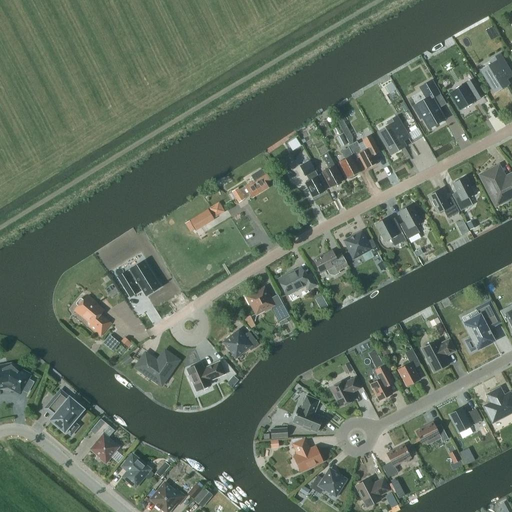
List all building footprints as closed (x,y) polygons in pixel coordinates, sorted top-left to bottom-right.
[(494,90),(506,83),(504,80),(511,76),(498,55),(491,60),(494,65),(483,72),(494,90)] [(471,79),(448,93),(459,111),(484,96),(473,78),(470,72),(468,74),(471,79)] [(426,99),(414,106),(421,118),(422,117),(429,128),(444,119),(437,109),(446,104),(432,80),(427,83),(419,87),(423,94),(426,99)] [(390,151),(399,146),(397,143),(407,137),(395,116),(388,121),(391,126),(379,133),(390,151)] [(352,143),(353,137),(342,118),(337,121),(350,145),(352,143)] [(347,144),(342,135),(336,138),(341,147),(347,144)] [(380,152),(371,135),(362,140),(367,149),(362,151),(357,141),(352,143),(350,145),(349,145),(356,159),(359,158),(365,169),(378,162),(374,155),(380,152)] [(347,179),(360,172),(355,162),(356,161),(349,147),(341,152),(345,159),(338,162),(347,179)] [(334,165),(327,153),(321,156),(328,168),(321,172),(330,188),(343,181),(335,165),(334,165)] [(282,170),(288,167),(284,160),(278,163),(282,170)] [(326,190),(310,160),(299,165),(305,176),(306,176),(309,181),(305,183),(312,197),(326,190)] [(511,173),(504,178),(498,166),(480,175),(496,205),(509,198),(508,196),(511,193),(511,173)] [(252,197),(268,187),(266,183),(270,180),(264,170),(260,170),(250,176),(253,181),(239,190),(238,188),(232,191),(239,202),(244,198),(250,194),(252,197)] [(472,197),(475,189),(470,188),(464,177),(453,183),(457,191),(451,194),(460,211),(472,205),(468,197),(470,196),(472,197)] [(446,200),(440,190),(429,196),(434,206),(433,211),(440,213),(441,211),(443,210),(447,218),(459,212),(451,197),(446,200)] [(419,225),(421,217),(417,215),(411,205),(399,211),(405,221),(399,224),(407,239),(419,233),(415,225),(416,224),(419,225)] [(195,231),(214,219),(208,209),(189,220),(195,231)] [(392,228),(387,218),(375,224),(381,234),(380,239),(387,241),(388,239),(390,238),(394,246),(406,240),(398,225),(392,228)] [(469,230),(477,227),(473,219),(466,222),(469,230)] [(463,220),(455,224),(457,228),(465,225),(463,220)] [(366,241),(361,232),(344,241),(349,250),(348,251),(353,259),(361,255),(361,254),(370,249),(372,254),(378,251),(372,239),(366,241)] [(443,244),(449,241),(447,236),(441,239),(443,244)] [(416,257),(423,254),(420,249),(413,253),(416,257)] [(335,257),(332,250),(313,260),(320,272),(326,269),(329,275),(334,276),(340,273),(338,270),(347,265),(341,254),(335,257)] [(381,271),(386,268),(383,261),(377,264),(381,271)] [(155,289),(154,288),(158,285),(145,264),(132,273),(133,275),(121,282),(118,277),(130,296),(138,291),(138,290),(141,288),(146,295),(155,289)] [(305,277),(301,268),(288,275),(288,274),(279,278),(288,294),(305,285),(307,290),(317,285),(311,274),(305,277)] [(269,298),(264,288),(254,293),(254,292),(246,296),(250,305),(251,304),(256,313),(270,306),(278,322),(289,317),(277,294),(269,298)] [(96,302),(87,295),(83,300),(81,298),(80,298),(76,303),(76,304),(78,306),(73,312),(100,335),(111,323),(100,314),(103,310),(95,304),(96,302)] [(321,309),(328,305),(324,297),(317,301),(321,309)] [(500,323),(489,302),(476,309),(479,315),(472,319),(473,320),(465,325),(472,338),(466,341),(471,351),(485,343),(486,344),(493,341),(489,334),(490,333),(489,330),(488,331),(485,326),(497,319),(499,323),(500,323)] [(511,308),(511,311),(502,316),(505,322),(509,321),(511,326),(511,304),(510,305),(511,308)] [(251,329),(255,325),(250,315),(244,319),(251,329)] [(432,327),(440,322),(437,317),(429,321),(432,327)] [(445,332),(441,324),(435,327),(439,335),(445,332)] [(243,336),(240,331),(239,330),(230,337),(229,336),(222,342),(228,349),(229,349),(236,357),(250,345),(253,349),(259,344),(249,331),(243,336)] [(110,331),(104,339),(114,347),(121,339),(110,331)] [(128,348),(132,344),(125,337),(121,341),(128,348)] [(455,351),(449,339),(438,345),(436,341),(422,348),(434,371),(448,364),(443,355),(447,353),(448,354),(455,351)] [(383,357),(390,354),(387,346),(380,349),(383,357)] [(406,386),(419,379),(413,368),(420,365),(412,349),(404,353),(410,363),(398,370),(406,386)] [(161,385),(178,360),(164,351),(157,361),(145,353),(135,367),(161,385)] [(125,367),(133,360),(129,355),(120,361),(125,367)] [(361,369),(356,359),(350,363),(355,372),(361,369)] [(225,373),(220,361),(207,367),(208,368),(204,369),(201,363),(202,363),(202,362),(186,369),(186,370),(187,369),(189,374),(188,376),(190,381),(192,382),(195,389),(211,383),(210,382),(209,381),(225,373)] [(229,375),(235,373),(226,361),(224,363),(229,375)] [(345,374),(353,371),(349,363),(342,367),(345,374)] [(20,393),(30,375),(11,364),(0,366),(0,387),(1,388),(2,389),(6,390),(8,387),(20,393)] [(379,400),(391,394),(386,383),(393,379),(385,365),(372,372),(377,380),(370,384),(379,400)] [(360,388),(354,377),(344,382),(343,380),(329,388),(340,407),(354,400),(349,392),(353,390),(353,391),(360,388)] [(504,394),(500,386),(485,394),(489,402),(482,406),(492,424),(511,413),(511,393),(511,391),(504,394)] [(71,436),(79,426),(73,420),(81,411),(74,405),(75,403),(60,391),(47,406),(56,414),(51,420),(71,436)] [(314,413),(319,400),(306,395),(301,408),(298,407),(295,414),(295,415),(292,422),(302,426),(302,427),(310,430),(310,429),(316,432),(322,417),(314,413)] [(461,408),(448,415),(458,433),(471,426),(471,425),(481,420),(475,409),(465,414),(461,408)] [(108,438),(114,430),(101,419),(90,431),(95,435),(98,432),(102,435),(90,449),(100,458),(106,463),(110,458),(110,457),(118,447),(108,438)] [(437,431),(433,423),(416,432),(420,440),(419,442),(427,445),(429,440),(438,435),(442,442),(448,439),(442,428),(437,431)] [(271,439),(288,438),(287,428),(270,429),(271,439)] [(309,450),(307,446),(308,445),(305,438),(292,444),(297,455),(295,456),(302,470),(322,461),(316,447),(309,450)] [(270,448),(279,448),(278,440),(270,440),(270,448)] [(408,462),(410,454),(408,453),(404,445),(387,454),(391,462),(382,466),(387,477),(397,472),(394,465),(403,460),(408,462)] [(453,464),(461,460),(455,450),(448,454),(453,464)] [(151,471),(149,469),(132,455),(123,466),(130,473),(125,478),(135,486),(143,476),(146,479),(149,480),(153,474),(151,471)] [(160,477),(165,472),(160,468),(155,473),(160,477)] [(317,475),(310,487),(316,491),(317,488),(322,491),(324,488),(328,491),(327,492),(336,497),(341,489),(340,488),(346,479),(329,469),(323,479),(317,475)] [(389,490),(383,478),(376,482),(376,483),(372,485),(369,478),(355,485),(365,505),(379,498),(378,496),(389,490)] [(396,481),(391,483),(399,498),(404,495),(397,481),(396,481)] [(174,491),(164,482),(150,499),(156,504),(155,505),(160,509),(161,508),(165,511),(167,511),(176,503),(178,505),(185,496),(176,488),(174,491)] [(194,499),(203,489),(196,483),(187,493),(194,499)] [(303,486),(299,491),(306,495),(309,490),(303,486)] [(202,508),(213,495),(204,488),(193,500),(202,508)]
